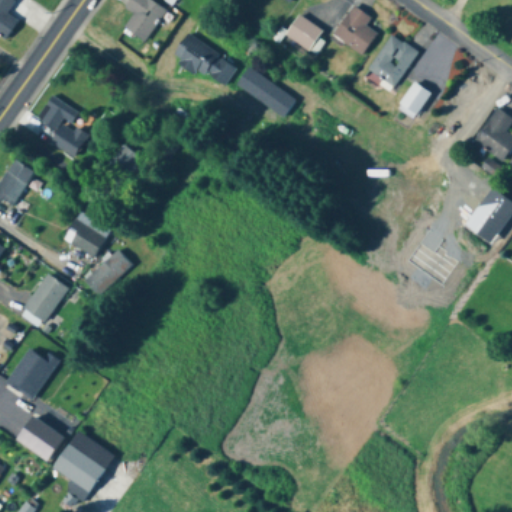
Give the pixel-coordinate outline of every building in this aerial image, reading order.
[(0,0),(0,37),(5,41),(18,21),(7,14),(15,1),(13,0),(0,0)] [(144,42),(166,10),(150,0),(129,0),(124,8),(133,14),(123,28),(144,42)] [(370,19),(353,6),(332,35),(360,56),(377,34),(365,26),(370,19)] [(321,45),(310,16),(287,24),(298,54),(321,45)] [(237,68),(186,34),(172,56),(222,90),(237,68)] [(368,73),(397,88),(416,50),(388,35),(368,73)] [(270,110),(282,93),(258,77),(247,94),(270,110)] [(395,108),(411,120),(430,95),(414,83),(395,108)] [(493,105),(467,88),(443,123),(468,141),(493,105)] [(75,158),(87,135),(73,127),(80,113),(50,97),(37,121),(56,131),(49,145),(75,158)] [(473,143),(502,163),(511,147),(511,137),(505,133),(511,123),(511,119),(496,109),(473,143)] [(116,182),(141,165),(129,147),(104,164),(116,182)] [(0,203),(10,210),(34,173),(14,160),(0,180),(0,203)] [(96,258),(110,229),(76,213),(63,242),(96,258)] [(83,280),(97,297),(132,267),(118,250),(83,280)] [(67,289),(47,275),(19,315),(40,329),(67,289)] [(74,484),(67,495),(83,505),(113,455),(75,432),(52,471),(74,484)] [(0,476),(8,464),(0,458),(0,476)]
